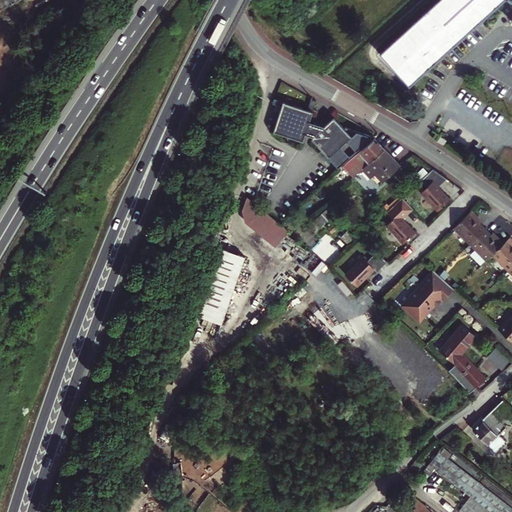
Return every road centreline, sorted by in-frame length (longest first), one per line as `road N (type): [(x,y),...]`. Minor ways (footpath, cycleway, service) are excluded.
road 1 (trunk): [(14,511),(89,293),(204,45)]
road 2 (trunk): [(31,511),(204,45)]
road 3 (tertiary): [(227,0),(269,55),(511,210)]
road 4 (trunk): [(157,0),(33,184)]
road 5 (residential): [(350,511),(511,372)]
